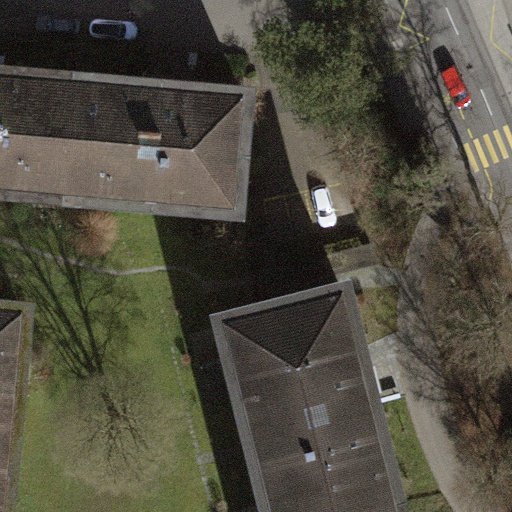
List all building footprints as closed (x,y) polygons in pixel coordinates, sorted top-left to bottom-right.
[(0,75),(0,184),(29,187),(30,176),(66,179),(74,81),(0,75)] [(74,81),(66,179),(100,182),(99,194),(198,202),(199,190),(232,193),(231,205),(235,205),(244,95),(74,81)] [(344,291),(226,320),(228,325),(239,322),(258,399),(247,402),(272,502),(283,499),(286,511),(358,511),(397,503),(388,468),(381,469),(376,452),(384,450),(358,347),(350,349),(346,331),(354,329),(344,291)] [(22,309),(0,307),(0,508),(5,509),(16,382),(6,381),(8,353),(18,354),(22,309)] [(399,511),(397,503),(358,511),(399,511)]
